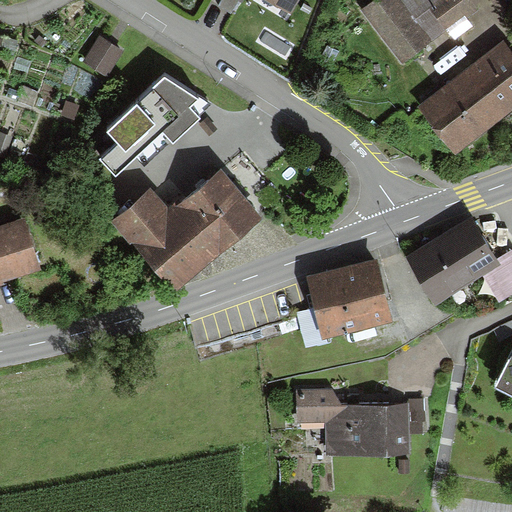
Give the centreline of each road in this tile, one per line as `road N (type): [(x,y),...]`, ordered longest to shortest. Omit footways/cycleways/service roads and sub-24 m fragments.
road 1 (tertiary): [(0,351),(138,316),(397,223)]
road 2 (residential): [(397,223),(357,150),(125,0)]
road 3 (tertiary): [(397,223),(511,179)]
